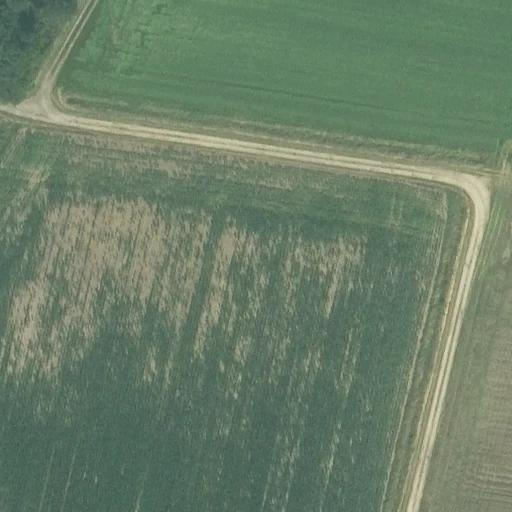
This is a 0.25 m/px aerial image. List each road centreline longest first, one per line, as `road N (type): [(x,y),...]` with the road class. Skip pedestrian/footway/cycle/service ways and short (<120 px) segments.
road 1 (track): [(415,511),(482,218),(475,191),(0,104)]
road 2 (track): [(42,117),(96,0)]
